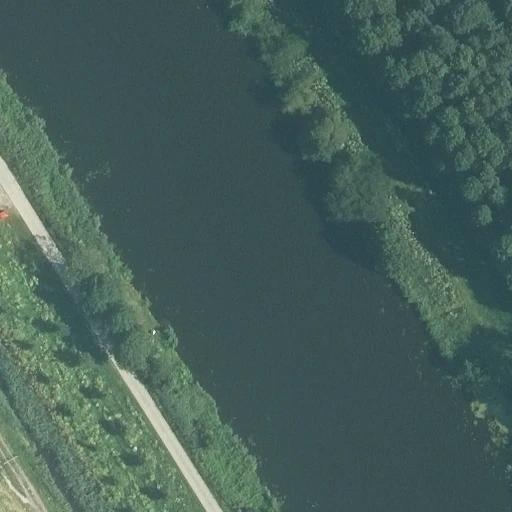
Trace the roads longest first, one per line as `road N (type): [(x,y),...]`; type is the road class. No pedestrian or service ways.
road 1 (unclassified): [(212,511),(0,173)]
road 2 (unknown): [(0,264),(156,511)]
